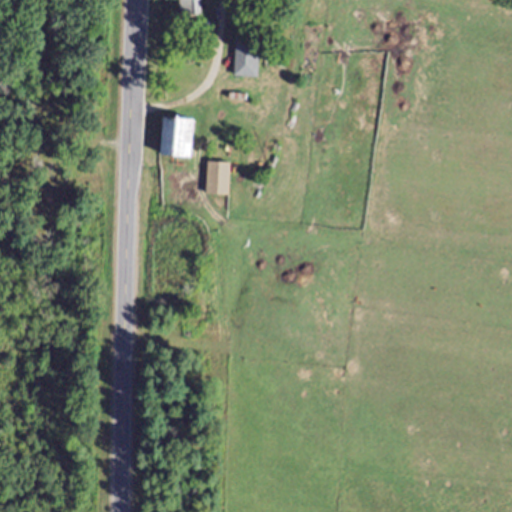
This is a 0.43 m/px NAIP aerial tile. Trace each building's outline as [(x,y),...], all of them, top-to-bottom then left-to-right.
[(204,25),(203,8),(207,8),(207,0),(177,0),(179,25),(204,25)] [(257,86),(257,47),(233,47),(233,86),(257,86)] [(157,127),(155,166),(186,168),(188,129),(157,127)] [(43,183),(57,183),(56,164),(42,165),(43,183)] [(226,172),(205,172),(205,205),(226,205),(226,172)]
